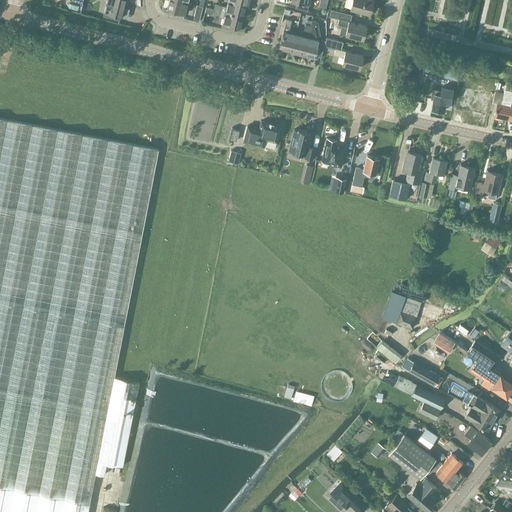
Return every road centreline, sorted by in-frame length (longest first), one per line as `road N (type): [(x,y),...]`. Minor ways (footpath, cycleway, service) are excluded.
road 1 (residential): [(369,111),(9,18)]
road 2 (residential): [(151,0),(161,22),(234,41),(255,34),(266,0)]
road 3 (residential): [(511,143),(369,111)]
